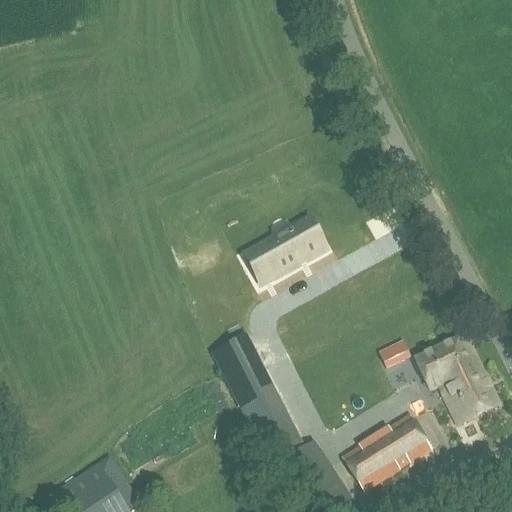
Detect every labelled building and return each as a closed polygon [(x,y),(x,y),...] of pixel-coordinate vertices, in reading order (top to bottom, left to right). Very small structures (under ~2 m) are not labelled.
[(296,97),(272,106),(277,119),(301,110),(296,97)] [(310,175),(329,166),(300,113),(282,123),(310,175)] [(325,247),(309,219),(258,248),(274,276),(297,263),(296,261),(305,256),(306,258),(325,247)] [(335,373),(346,399),(381,385),(373,365),(376,364),(359,321),(334,331),(324,307),(303,315),(287,276),(251,291),(292,391),(335,373)] [(248,336),(213,354),(265,458),(267,457),(274,470),(304,450),(299,441),(300,440),(248,336)] [(484,372),(467,337),(417,361),(432,392),(441,389),(443,393),(457,387),(456,385),(484,372)] [(392,347),(400,363),(410,358),(403,342),(392,347)] [(457,387),(443,393),(460,428),(501,408),(484,372),(456,385),(457,387)] [(366,495),(433,452),(411,417),(343,461),(366,495)] [(58,494),(70,511),(135,511),(142,507),(111,459),(58,494)]
